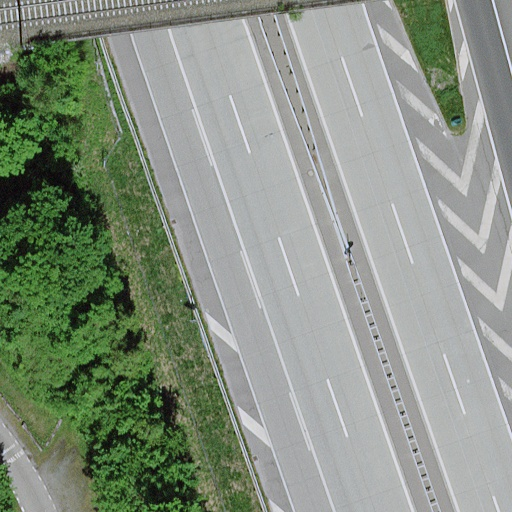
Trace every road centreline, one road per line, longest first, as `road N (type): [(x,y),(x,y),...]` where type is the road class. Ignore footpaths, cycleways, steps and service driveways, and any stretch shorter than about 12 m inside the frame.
road 1 (motorway): [(504,511),(326,0)]
road 2 (motorway): [(196,0),(373,511)]
road 3 (motorway): [(511,146),(470,0)]
